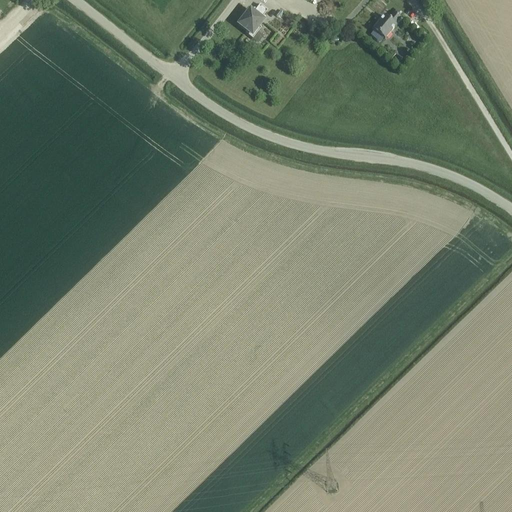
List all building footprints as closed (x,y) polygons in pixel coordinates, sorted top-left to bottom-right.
[(406,10),(412,16),(419,8),(413,2),(406,10)] [(238,25),(246,32),(245,34),(252,39),(261,28),(259,27),(263,22),(261,20),(267,11),(260,5),(253,14),(250,11),(238,25)] [(375,21),(383,10),(379,6),(370,18),(375,21)] [(397,10),(394,13),(400,18),(403,15),(397,10)] [(373,30),(385,39),(396,26),(394,25),(400,18),(394,13),(388,20),(384,16),(373,30)]
